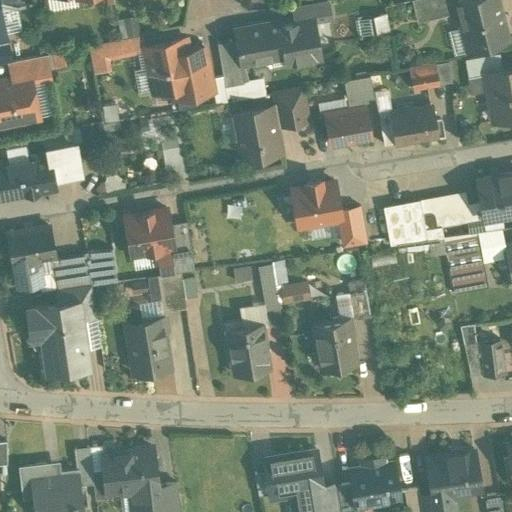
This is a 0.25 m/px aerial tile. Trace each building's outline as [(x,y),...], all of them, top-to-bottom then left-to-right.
[(326,0),(316,0),(291,5),(294,21),(313,18),(313,19),(330,16),(326,0)] [(447,0),(412,0),(417,20),(450,12),(447,0)] [(500,13),(496,0),(454,0),(461,27),(465,26),(470,48),(508,38),(502,13),(500,13)] [(294,21),(280,24),(284,48),(286,61),(320,55),(313,19),(313,18),(294,21)] [(279,19),(234,27),(240,62),(269,57),(268,51),(284,48),(280,24),(279,19)] [(183,37),(145,45),(154,90),(173,85),(176,96),(213,89),(204,45),(185,49),(183,37)] [(8,39),(0,40),(0,56),(1,62),(10,60),(13,59),(8,39)] [(231,39),(217,41),(224,83),(238,81),(231,39)] [(499,51),(464,57),(468,76),(486,73),(486,72),(503,69),(499,51)] [(13,59),(10,60),(13,75),(29,71),(30,78),(49,74),(45,53),(13,59)] [(435,62),(409,67),(413,87),(438,83),(435,62)] [(511,66),(503,69),(486,72),(486,73),(494,118),(511,114),(511,66)] [(10,75),(8,79),(0,80),(0,121),(37,115),(30,78),(29,71),(13,75),(10,75)] [(370,73),(343,78),(347,97),(362,94),(373,92),(370,73)] [(256,78),(238,82),(238,81),(224,83),(227,99),(263,93),(261,84),(256,78)] [(301,86),(274,91),(280,118),(284,122),(307,117),(301,86)] [(349,107),(325,111),(319,112),(322,128),(328,128),(330,143),(371,136),(371,135),(367,116),(364,104),(362,94),(347,97),(349,107)] [(431,102),(391,109),(391,110),(378,112),(379,114),(382,133),(384,143),(396,141),(436,134),(436,133),(443,132),(440,117),(434,118),(431,102)] [(266,106),(233,112),(237,132),(231,141),(251,155),(282,149),(281,143),(277,141),(275,131),(280,124),(273,120),(271,109),(266,106)] [(379,114),(367,116),(371,135),(382,133),(379,114)] [(78,126),(41,132),(44,147),(47,146),(47,145),(72,140),(72,139),(80,138),(78,126)] [(72,140),(47,145),(47,146),(48,150),(49,150),(53,176),(78,172),(72,140)] [(29,157),(7,161),(7,158),(0,158),(0,195),(55,186),(55,184),(53,176),(49,150),(48,150),(29,154),(29,157)] [(511,169),(475,176),(481,211),(499,207),(500,212),(511,209),(511,169)] [(342,171),(302,179),(308,210),(348,202),(342,171)] [(302,179),(290,181),(296,212),(308,210),(302,179)] [(290,180),(270,184),(276,216),(296,212),(290,181),(290,180)] [(464,190),(419,199),(424,226),(441,223),(469,218),(464,190)] [(419,199),(383,205),(390,242),(442,235),(443,235),(441,223),(424,226),(419,199)] [(166,206),(125,214),(132,253),(170,246),(173,246),(169,223),(166,206)] [(186,220),(169,223),(173,246),(170,246),(172,258),(192,255),(186,220)] [(48,223),(9,230),(8,230),(14,262),(18,280),(41,276),(37,258),(54,255),(48,223)] [(443,235),(442,235),(454,291),(455,291),(453,284),(486,277),(483,261),(507,256),(507,255),(483,260),(477,230),(443,235)] [(87,256),(53,260),(57,287),(91,282),(87,256)] [(272,262),(258,264),(263,293),(277,291),(272,262)] [(181,270),(157,273),(162,309),(187,306),(181,270)] [(363,277),(347,280),(349,290),(351,289),(356,317),(370,315),(363,277)] [(91,282),(57,287),(59,300),(61,318),(82,316),(96,314),(91,282)] [(277,291),(263,293),(268,324),(282,321),(277,291)] [(59,300),(27,305),(30,330),(40,329),(41,332),(46,336),(49,335),(51,349),(48,349),(51,369),(89,363),(82,316),(61,318),(59,300)] [(164,315),(126,321),(134,370),(169,365),(163,327),(166,327),(164,315)] [(350,315),(313,322),(321,367),(356,361),(351,333),(353,332),(350,315)] [(262,321),(226,327),(234,372),(269,366),(262,321)] [(500,337),(475,341),(473,322),(460,324),(470,373),(504,369),(500,337)] [(88,444),(74,446),(77,467),(78,467),(79,477),(91,476),(92,481),(93,481),(92,469),(88,444)] [(472,448),(444,452),(444,451),(426,454),(432,491),(419,493),(422,511),(443,511),(442,505),(453,503),(452,497),(451,493),(480,488),(474,446),(472,447),(472,448)] [(133,448),(101,451),(103,468),(106,490),(107,490),(135,487),(138,511),(158,508),(155,483),(157,483),(153,447),(133,449),(133,448)] [(316,448),(264,456),(270,495),(296,491),(299,511),(320,511),(316,486),(322,484),(316,448)] [(393,459),(349,466),(354,502),(399,495),(393,459)] [(77,467),(47,470),(46,461),(19,464),(23,495),(33,494),(35,511),(57,511),(60,511),(83,511),(79,477),(78,467),(77,467)] [(103,468),(92,469),(93,481),(95,498),(108,496),(107,490),(106,490),(103,468)] [(157,483),(155,483),(158,508),(181,505),(176,480),(157,483)] [(322,484),(316,486),(320,511),(341,511),(337,482),(322,484)] [(418,485),(404,487),(407,511),(422,511),(419,493),(418,485)] [(503,511),(500,490),(484,493),(486,511),(503,511)]
